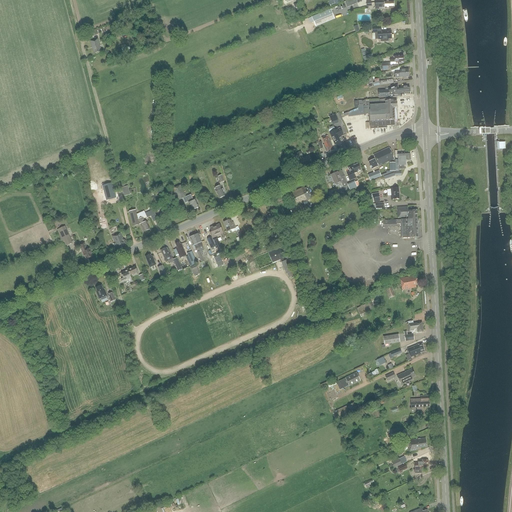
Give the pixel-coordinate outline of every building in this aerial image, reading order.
[(375,0),(376,9),(386,9),(390,9),(390,8),(393,8),(393,6),(394,6),(394,5),(392,5),(392,2),(388,2),(388,0),(383,0),(384,1),(381,1),(381,0),(375,0)] [(330,9),(312,17),(316,26),(334,19),(330,9)] [(88,33),(90,37),(104,32),(105,35),(112,32),(111,31),(120,28),(118,22),(102,28),(102,27),(95,30),(95,31),(88,33)] [(381,27),(373,27),(373,33),(375,33),(375,40),(381,39),(381,42),(388,41),(388,39),(392,39),(391,31),(381,31),(381,27)] [(94,53),(101,51),(97,38),(90,40),(94,53)] [(391,63),(382,64),(383,71),(391,70),(390,66),(399,66),(399,63),(404,63),(403,59),(404,59),(404,57),(403,57),(403,56),(395,56),(395,60),(391,60),(391,63)] [(395,77),(400,77),(409,77),(408,69),(400,69),(400,71),(395,71),(395,77)] [(398,86),(388,90),(379,91),(379,98),(402,96),(401,94),(410,94),(409,86),(402,87),(402,88),(398,88),(398,86)] [(394,125),(394,119),(396,119),(396,107),(397,107),(397,101),(394,102),(394,100),(387,101),(387,105),(370,106),(370,110),(369,110),(370,129),(387,128),(387,126),(394,125)] [(364,115),(363,106),(358,107),(358,108),(359,110),(349,114),(348,115),(349,115),(349,117),(364,115)] [(331,115),(333,124),(339,123),(337,114),(331,115)] [(334,131),(329,133),(334,145),(335,144),(337,149),(343,146),(342,144),(344,144),(341,136),(343,135),(340,128),(337,130),(337,132),(335,133),(334,131)] [(327,136),(322,138),(326,147),(324,147),(326,151),(327,151),(328,152),(334,150),(328,136),(327,136)] [(375,159),(369,162),(370,166),(370,167),(371,168),(372,168),(372,169),(379,167),(379,166),(395,159),(390,148),(373,155),(375,159)] [(301,152),(293,155),(295,160),(300,158),(300,159),(297,161),(300,169),(306,166),(305,165),(312,162),(309,156),(304,158),(304,159),(303,156),(301,152)] [(399,163),(396,164),(396,170),(399,169),(399,166),(405,166),(405,161),(410,161),(410,154),(405,154),(405,153),(402,154),(402,155),(399,155),(399,163)] [(347,175),(350,180),(355,178),(353,174),(357,172),(357,171),(360,170),(358,164),(354,165),(354,164),(348,167),(350,173),(347,175)] [(379,170),(368,175),(370,181),(382,176),(379,170)] [(343,187),(345,192),(349,190),(343,177),(340,178),(337,172),(331,175),(335,184),(336,184),(336,185),(337,184),(337,183),(341,182),(343,187)] [(354,181),(347,184),(350,190),(357,187),(354,181)] [(102,185),(107,200),(116,198),(112,182),(102,185)] [(150,184),(142,185),(144,193),(151,191),(150,184)] [(125,196),(131,194),(129,185),(123,187),(125,196)] [(173,189),(178,201),(187,197),(181,185),(173,189)] [(220,186),(216,188),(217,191),(216,192),(217,195),(218,194),(220,198),(225,196),(223,192),(224,192),(223,189),(222,189),(220,186)] [(309,206),(306,201),(308,200),(307,198),(310,197),(306,188),(304,189),(303,187),(287,194),(292,207),(303,202),(304,205),(294,209),(297,216),(304,212),(303,209),(309,206)] [(390,191),(391,196),(391,199),(400,199),(399,190),(398,188),(390,188),(390,191)] [(379,193),(372,194),(374,203),(380,202),(379,193)] [(186,203),(189,202),(190,205),(192,205),(194,209),(198,208),(195,199),(192,200),(191,198),(188,200),(187,198),(185,199),(186,203)] [(407,219),(417,219),(417,210),(408,210),(407,206),(397,207),(398,219),(407,218),(407,219)] [(146,221),(145,222),(143,217),(138,219),(136,210),(129,212),(133,226),(141,224),(144,231),(150,229),(146,221)] [(102,229),(108,227),(106,219),(100,220),(102,229)] [(228,231),(231,230),(232,232),(236,230),(235,228),(233,222),(232,222),(230,219),(224,222),(228,231)] [(417,219),(407,219),(396,220),(383,221),(384,227),(397,226),(397,224),(401,224),(402,238),(410,238),(410,237),(412,237),(412,238),(413,238),(413,239),(417,238),(417,237),(418,237),(417,219)] [(212,237),(207,239),(211,248),(212,248),(213,250),(221,246),(217,238),(213,240),(212,238),(220,235),(222,239),(225,237),(219,224),(214,227),(213,226),(210,227),(210,228),(209,228),(211,232),(210,233),(212,237)] [(57,230),(62,241),(64,241),(66,246),(73,243),(70,237),(67,238),(66,235),(69,234),(65,226),(57,230)] [(240,230),(236,231),(240,240),(238,241),(239,244),(244,242),(242,238),(247,237),(245,233),(242,235),(240,230)] [(119,233),(113,236),(116,243),(115,244),(116,248),(120,246),(120,247),(125,245),(124,244),(126,244),(126,243),(126,242),(125,240),(124,240),(124,239),(122,240),(119,233)] [(197,244),(199,247),(202,246),(201,242),(198,234),(194,236),(197,243),(197,244)] [(200,251),(198,248),(199,247),(197,244),(197,243),(194,236),(190,238),(193,245),(194,245),(196,249),(198,252),(197,252),(201,261),(205,260),(200,251)] [(176,249),(179,255),(185,252),(182,244),(181,244),(180,242),(176,243),(178,249),(176,249)] [(84,243),(79,246),(84,257),(85,256),(87,259),(93,257),(90,249),(87,251),(84,243)] [(268,252),(273,263),(287,257),(282,246),(268,252)] [(167,247),(161,249),(163,252),(162,252),(166,261),(168,260),(169,263),(174,261),(178,271),(181,269),(177,258),(173,259),(173,258),(169,249),(168,249),(167,247)] [(146,259),(150,267),(156,263),(153,255),(151,255),(151,253),(147,255),(148,258),(146,259)] [(220,256),(214,258),(218,267),(224,264),(220,256)] [(128,268),(131,274),(137,270),(135,265),(128,268)] [(162,277),(157,279),(158,280),(164,278),(163,276),(165,275),(166,277),(167,276),(163,265),(158,267),(162,277)] [(224,265),(212,270),(215,278),(228,273),(224,265)] [(124,277),(131,274),(128,268),(121,272),(124,277)] [(416,284),(418,284),(417,279),(415,279),(414,276),(400,279),(403,290),(416,287),(416,284)] [(107,300),(106,298),(109,297),(111,302),(115,300),(112,293),(109,294),(109,295),(107,296),(104,289),(103,289),(102,285),(96,288),(97,291),(96,292),(99,299),(100,299),(102,302),(107,300)] [(395,297),(391,286),(385,289),(389,299),(390,298),(390,299),(395,297)] [(371,301),(357,308),(360,315),(374,308),(371,301)] [(356,309),(347,314),(349,318),(358,314),(356,309)] [(408,324),(407,324),(408,332),(412,331),(412,334),(407,335),(407,333),(404,333),(405,341),(415,340),(414,333),(422,332),(423,330),(422,323),(412,324),(412,321),(408,322),(408,324)] [(383,336),(384,345),(400,342),(399,334),(383,336)] [(417,345),(407,349),(410,357),(420,353),(420,352),(424,350),(423,344),(417,345)] [(392,358),(392,357),(402,353),(400,349),(391,353),(388,354),(390,359),(392,358)] [(383,357),(377,360),(380,366),(386,363),(383,357)] [(411,377),(415,375),(412,368),(405,372),(403,373),(397,376),(401,385),(412,379),(411,377)] [(349,386),(360,381),(356,372),(345,378),(349,386)] [(385,376),(388,381),(395,377),(393,372),(385,376)] [(416,399),(410,399),(411,408),(417,408),(417,410),(422,409),(422,407),(430,407),(429,396),(421,397),(421,399),(416,400),(416,399)] [(355,402),(349,405),(352,413),(358,410),(355,402)] [(350,414),(346,406),(332,413),(336,421),(350,414)] [(391,429),(389,430),(391,438),(399,437),(399,434),(403,433),(402,427),(391,429)] [(418,447),(426,447),(426,439),(409,440),(410,451),(418,450),(418,447)] [(399,459),(392,462),(395,468),(402,465),(399,459)] [(418,463),(414,463),(415,470),(414,470),(415,473),(422,473),(421,467),(429,467),(428,460),(418,461),(418,463)] [(405,464),(395,469),(394,470),(396,473),(400,472),(407,469),(405,464)] [(373,480),(364,484),(367,489),(368,488),(368,486),(371,485),(371,484),(374,482),(373,480)]
